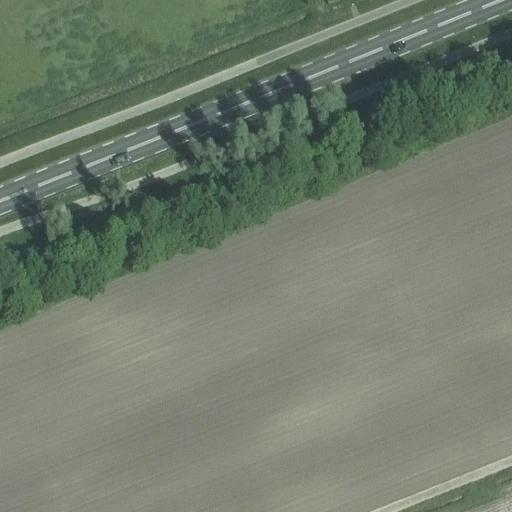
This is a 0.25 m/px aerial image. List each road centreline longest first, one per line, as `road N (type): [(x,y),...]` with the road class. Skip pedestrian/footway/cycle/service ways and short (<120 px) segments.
road 1 (primary): [(0,202),(498,0)]
road 2 (track): [(511,464),(393,511)]
